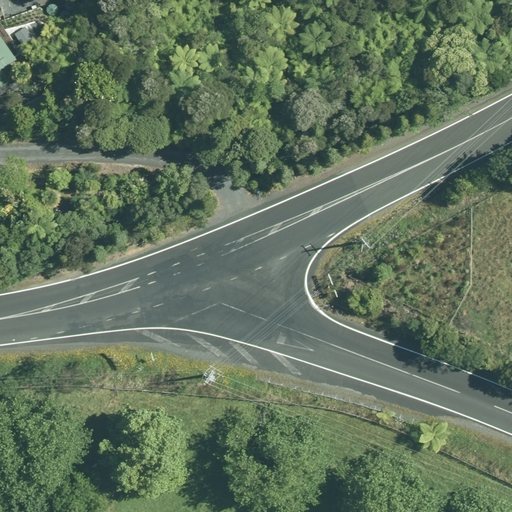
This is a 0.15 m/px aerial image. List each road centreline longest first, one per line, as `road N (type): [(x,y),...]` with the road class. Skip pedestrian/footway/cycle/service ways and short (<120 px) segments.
road 1 (tertiary): [(193,262),(220,301),(511,412)]
road 2 (unclassified): [(193,262),(511,117)]
road 3 (tertiary): [(0,318),(193,262)]
